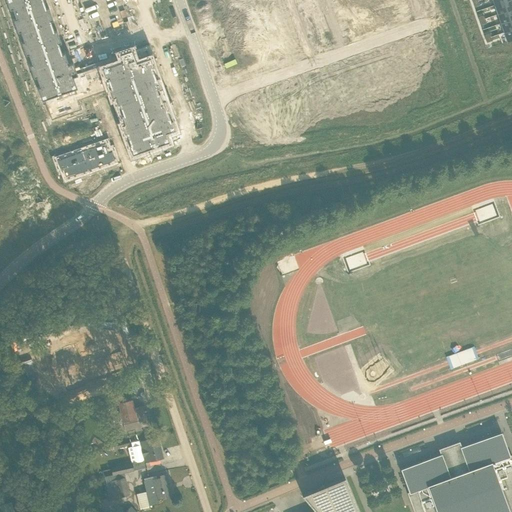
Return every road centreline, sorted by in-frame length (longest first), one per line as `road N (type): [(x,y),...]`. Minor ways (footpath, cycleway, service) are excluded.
road 1 (track): [(511,111),(426,146),(261,185),(72,248),(0,300)]
road 2 (residential): [(212,101),(219,122),(212,146),(114,187),(0,282)]
road 3 (residential): [(206,511),(115,235)]
